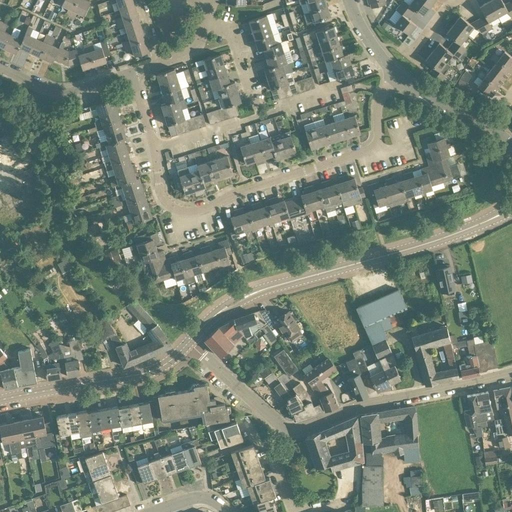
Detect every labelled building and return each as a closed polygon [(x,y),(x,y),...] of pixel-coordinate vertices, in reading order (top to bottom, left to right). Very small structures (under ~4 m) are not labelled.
[(68,18),(76,0),(63,0),(63,1),(61,6),(68,9),(64,17),(68,18)] [(83,0),(76,0),(68,18),(73,21),(76,13),(83,17),(90,3),(83,0)] [(115,0),(119,11),(134,6),(131,0),(115,0)] [(309,13),(327,7),(324,0),(316,0),(306,3),(309,13)] [(367,0),(368,3),(370,3),(371,8),(385,4),(384,0),(367,0)] [(423,17),(430,8),(419,0),(412,0),(409,6),(403,1),(399,6),(411,15),(414,10),(423,17)] [(511,16),(511,7),(509,2),(504,5),(501,0),(491,0),(489,2),(497,16),(506,11),(510,18),(511,16)] [(98,10),(110,6),(108,1),(97,5),(98,10)] [(487,22),(497,16),(489,2),(479,7),(484,16),(477,20),(483,32),(490,28),(487,22)] [(115,25),(137,18),(134,6),(119,11),(122,18),(110,21),(111,25),(115,23),(115,25)] [(407,19),(411,15),(399,6),(396,10),(401,15),(395,24),(409,35),(416,26),(407,19)] [(327,7),(309,13),(304,15),(307,25),(330,17),(327,7)] [(57,14),(51,11),(48,19),(53,22),(57,14)] [(251,31),(269,26),(266,16),(248,22),(251,31)] [(483,32),(477,20),(470,24),(460,16),(453,25),(465,35),(472,26),(481,33),(483,32)] [(0,47),(4,50),(10,35),(4,32),(10,20),(5,18),(0,29),(0,47)] [(126,34),(141,29),(137,18),(115,25),(117,29),(124,27),(126,34)] [(387,21),(382,26),(387,30),(392,24),(387,21)] [(458,44),(465,35),(453,25),(446,34),(454,40),(451,45),(463,54),(466,50),(458,44)] [(254,41),(272,35),(269,26),(251,31),(254,41)] [(30,53),(36,38),(30,36),(33,29),(28,27),(25,33),(22,40),(18,48),(30,53)] [(318,43),(336,37),(333,27),(315,33),(318,43)] [(122,47),(145,40),(141,29),(126,34),(128,41),(121,43),(122,47)] [(22,40),(25,33),(20,31),(17,38),(10,35),(4,50),(15,55),(18,48),(22,40)] [(41,58),(50,36),(47,35),(46,35),(43,41),(36,38),(30,53),(41,58)] [(276,45),(275,45),(272,35),(254,41),(257,51),(262,50),(276,45)] [(52,63),(53,60),(58,48),(51,45),(54,38),(50,36),(41,58),(52,63)] [(321,52),(340,47),(336,37),(318,43),(321,52)] [(145,40),(122,47),(124,52),(132,50),(134,57),(148,52),(145,40)] [(94,50),(92,43),(87,45),(94,67),(106,63),(104,57),(110,55),(106,41),(99,43),(101,48),(94,50)] [(262,50),(266,59),(290,51),(287,41),(276,45),(262,50)] [(77,56),(78,55),(76,50),(68,52),(62,49),(65,43),(61,42),(58,48),(53,60),(67,66),(79,63),(77,56)] [(463,54),(451,45),(447,50),(439,43),(432,52),(444,61),(451,53),(459,59),(463,54)] [(82,70),(94,67),(87,45),(82,46),(85,53),(78,55),(77,56),(79,63),(82,70)] [(330,60),(348,55),(347,54),(343,56),(340,47),(321,52),(325,62),(329,60),(329,61),(330,61),(330,60)] [(437,70),(444,61),(432,52),(425,61),(433,67),(430,72),(442,81),(445,77),(437,70)] [(492,57),(511,72),(511,70),(511,57),(504,52),(500,58),(494,54),(492,57)] [(269,68),(269,69),(287,63),(284,53),(266,59),(268,68),(263,69),(263,70),(269,68)] [(205,70),(223,65),(220,55),(202,61),(204,65),(191,68),(193,74),(197,73),(205,70)] [(333,70),(351,65),(348,55),(330,60),(330,61),(329,61),(333,70)] [(505,80),(511,72),(492,57),(490,59),(496,63),(491,69),(505,80)] [(263,70),(267,81),(290,73),(287,63),(269,69),(269,68),(263,70)] [(209,81),(226,75),(223,65),(205,70),(209,81)] [(336,81),(340,79),(342,85),(354,81),(352,75),(354,75),(351,65),(333,70),(326,73),(330,82),(336,81)] [(159,85),(177,79),(174,69),(156,75),(159,85)] [(498,88),(505,80),(491,69),(486,75),(481,71),(479,73),(498,88)] [(465,71),(459,79),(467,82),(471,76),(465,71)] [(271,90),(277,88),(283,86),(288,85),(294,83),(291,73),(290,73),(267,81),(270,90),(271,90)] [(491,97),(498,88),(479,73),(477,76),(482,80),(477,87),(491,97)] [(229,85),(229,84),(226,75),(209,81),(212,90),(216,89),(217,89),(229,85)] [(306,79),(309,90),(315,88),(311,77),(306,79)] [(162,95),(180,89),(177,79),(159,85),(162,95)] [(303,92),(309,90),(306,79),(300,81),(303,92)] [(467,82),(459,79),(456,88),(465,91),(468,82),(467,82)] [(297,94),(303,92),(300,81),(294,83),(297,94)] [(219,98),(238,93),(234,82),(229,84),(229,85),(217,89),(216,89),(219,98)] [(292,96),(297,94),(294,83),(288,85),(292,96)] [(286,98),(292,96),(288,85),(283,86),(286,98)] [(350,100),(351,103),(352,103),(349,92),(353,91),(351,85),(340,88),(344,100),(344,101),(344,102),(350,100)] [(280,100),(286,98),(283,86),(277,88),(280,100)] [(277,88),(271,90),(275,101),(280,100),(277,88)] [(179,101),(183,99),(180,89),(162,95),(165,104),(165,105),(178,101),(179,101)] [(219,98),(223,108),(229,107),(234,105),(241,103),(238,93),(219,98)] [(115,106),(113,99),(88,107),(92,118),(119,109),(118,105),(115,106)] [(343,105),(351,103),(350,100),(344,102),(344,101),(339,102),(340,107),(343,113),(346,112),(343,105)] [(182,110),(179,101),(178,101),(165,105),(165,104),(160,106),(164,116),(182,110)] [(229,107),(232,118),(238,116),(234,105),(229,107)] [(226,120),(232,118),(229,107),(223,108),(226,120)] [(221,121),(226,120),(223,108),(217,110),(221,121)] [(95,128),(120,120),(118,114),(121,113),(119,109),(98,116),(100,121),(93,123),(95,128)] [(167,126),(173,124),(179,122),(184,121),(185,120),(182,110),(164,116),(167,126)] [(215,123),(221,121),(217,110),(211,112),(215,123)] [(209,125),(215,123),(211,112),(206,114),(209,125)] [(350,137),(344,119),(342,113),(333,116),(335,122),(340,140),(350,137)] [(63,116),(64,125),(72,124),(70,115),(63,116)] [(196,117),(199,128),(205,126),(202,115),(196,117)] [(344,119),(350,137),(360,134),(354,116),(344,119)] [(194,130),(199,128),(196,117),(190,119),(194,130)] [(188,132),(194,130),(190,119),(185,120),(184,121),(188,132)] [(105,135),(126,129),(124,124),(121,125),(120,120),(95,128),(91,129),(91,131),(96,130),(96,131),(103,129),(105,135)] [(182,134),(188,132),(184,121),(179,122),(182,134)] [(176,135),(182,134),(179,122),(173,124),(176,135)] [(330,143),(340,140),(335,122),(325,125),(330,143)] [(167,126),(171,137),(176,135),(173,124),(167,126)] [(321,146),(330,143),(325,125),(315,128),(321,146)] [(310,150),(321,146),(315,128),(304,132),(310,150)] [(101,147),(123,140),(126,139),(124,133),(127,132),(126,129),(105,135),(106,141),(95,144),(97,148),(98,148),(101,147)] [(279,135),(286,157),(296,154),(289,132),(279,135)] [(275,160),(286,157),(279,135),(270,138),(271,143),(275,155),(274,155),(275,160)] [(429,152),(450,146),(450,144),(447,145),(445,138),(437,140),(435,135),(420,140),(423,149),(428,147),(429,152)] [(271,143),(270,138),(270,137),(259,140),(265,158),(274,155),(275,155),(271,143)] [(108,156),(129,149),(128,145),(125,146),(123,140),(101,147),(98,148),(100,152),(106,150),(108,156)] [(255,161),(265,158),(259,140),(249,143),(255,161)] [(245,165),(255,161),(249,143),(239,147),(245,165)] [(445,157),(450,155),(448,149),(451,148),(450,146),(429,152),(431,156),(427,157),(428,162),(446,157),(445,157)] [(105,168),(129,160),(127,154),(131,153),(129,149),(108,156),(110,161),(103,163),(105,168)] [(430,167),(454,179),(453,178),(460,176),(456,164),(449,166),(447,157),(450,156),(450,155),(445,157),(446,157),(428,162),(430,167)] [(216,159),(222,177),(232,174),(226,156),(216,159)] [(213,180),(222,177),(216,159),(207,162),(213,180)] [(114,176),(135,169),(134,165),(131,166),(129,160),(105,168),(106,172),(113,170),(114,176)] [(203,183),(213,180),(207,162),(197,166),(199,170),(203,183)] [(195,191),(189,174),(187,167),(176,170),(184,195),(195,191)] [(454,179),(430,167),(425,168),(431,187),(454,179)] [(432,190),(431,187),(425,168),(420,170),(422,174),(418,176),(424,196),(426,195),(425,192),(432,190)] [(114,186),(136,179),(134,174),(136,173),(135,169),(114,176),(116,181),(110,183),(111,187),(114,186)] [(195,191),(204,188),(203,183),(199,170),(189,174),(195,191)] [(424,196),(418,176),(413,177),(412,173),(407,174),(414,196),(421,194),(422,197),(424,196)] [(408,198),(414,196),(407,174),(405,175),(406,179),(400,181),(406,201),(409,200),(408,198)] [(344,177),(353,205),(362,202),(361,199),(366,197),(362,187),(358,189),(355,178),(349,180),(348,176),(344,177)] [(344,208),(353,205),(344,177),(339,179),(340,183),(336,184),(344,207),(344,208)] [(406,201),(400,181),(396,182),(394,178),(390,179),(398,205),(405,203),(405,202),(406,201)] [(124,195),(145,188),(143,184),(140,184),(138,179),(136,179),(114,186),(115,190),(122,188),(124,195)] [(390,207),(398,205),(390,179),(386,181),(388,185),(382,187),(389,207),(390,206),(390,207)] [(344,207),(336,184),(332,186),(330,181),(326,183),(333,204),(335,210),(344,207)] [(326,213),(335,210),(333,204),(326,183),(321,184),(323,189),(319,190),(325,209),(326,213)] [(389,207),(382,187),(378,188),(377,184),(367,186),(369,193),(374,192),(377,203),(373,204),(374,208),(385,204),(386,207),(389,207)] [(460,190),(458,185),(451,187),(453,193),(460,190)] [(325,209),(319,190),(314,191),(313,187),(308,188),(315,209),(321,207),(322,210),(325,209)] [(116,207),(145,198),(143,192),(146,191),(145,188),(124,195),(112,198),(115,208),(116,207)] [(309,211),(315,209),(308,188),(303,190),(305,194),(301,196),(301,198),(301,197),(307,215),(310,214),(309,211)] [(304,216),(307,215),(301,197),(301,198),(285,203),(285,201),(284,201),(284,203),(285,203),(290,220),(296,218),(295,217),(303,214),(304,216)] [(130,214),(151,207),(150,203),(147,204),(145,198),(116,207),(117,211),(128,208),(130,214)] [(284,203),(284,201),(280,202),(278,198),(273,199),(280,220),(286,218),(287,221),(290,220),(285,203),(284,203)] [(274,223),(280,220),(273,199),(268,201),(270,205),(266,207),(272,226),(274,225),(274,223)] [(272,226),(266,207),(262,208),(260,203),(256,204),(263,226),(269,224),(270,227),(272,226)] [(256,228),(263,226),(256,204),(250,206),(252,211),(249,212),(255,231),(257,231),(256,228)] [(126,226),(127,225),(132,224),(151,218),(149,212),(152,211),(151,207),(130,214),(132,220),(125,222),(126,226)] [(255,231),(249,212),(244,213),(243,209),(238,210),(245,232),(251,230),(252,232),(255,231)] [(239,233),(245,232),(238,210),(233,212),(234,217),(230,218),(234,230),(229,231),(231,239),(239,236),(239,233)] [(92,221),(90,217),(81,220),(84,228),(89,227),(92,221)] [(358,220),(351,222),(354,230),(360,228),(358,220)] [(341,233),(340,227),(333,229),(334,231),(332,232),(333,235),(335,235),(341,233)] [(138,254),(155,249),(154,244),(159,243),(156,234),(139,239),(141,243),(135,245),(138,254)] [(215,249),(221,269),(223,268),(222,266),(229,263),(227,255),(231,254),(227,240),(217,244),(219,248),(215,249)] [(1,252),(4,256),(12,250),(8,246),(1,252)] [(221,269),(215,249),(210,251),(209,246),(205,247),(212,269),(218,267),(218,270),(221,269)] [(204,271),(212,269),(205,247),(200,249),(201,254),(197,255),(204,275),(205,274),(204,271)] [(117,249),(115,250),(109,252),(113,261),(115,260),(116,260),(120,259),(117,249)] [(141,264),(163,256),(162,252),(157,253),(155,249),(138,254),(141,264)] [(204,275),(197,255),(192,257),(191,252),(187,253),(194,275),(200,273),(201,276),(204,275)] [(196,281),(194,275),(187,253),(183,255),(184,259),(180,261),(186,280),(187,284),(196,281)] [(248,262),(246,254),(240,256),(242,264),(248,262)] [(152,284),(165,260),(163,256),(141,264),(145,275),(149,274),(152,284)] [(63,274),(72,269),(65,257),(55,262),(63,274)] [(186,280),(180,261),(175,262),(173,257),(169,259),(175,277),(174,277),(175,281),(182,278),(183,281),(186,280)] [(174,277),(175,277),(169,259),(165,260),(152,284),(174,277)] [(442,294),(454,291),(449,267),(437,270),(442,294)] [(462,285),(472,283),(470,275),(461,277),(462,285)] [(382,370),(390,386),(390,384),(401,379),(395,366),(397,365),(392,355),(393,355),(386,340),(388,339),(384,332),(395,327),(394,326),(402,324),(401,315),(408,312),(408,310),(399,290),(356,309),(360,320),(371,344),(378,361),(379,360),(383,370),(382,370)] [(126,343),(133,363),(170,347),(166,339),(152,320),(144,311),(144,312),(134,301),(126,307),(147,331),(146,332),(152,341),(129,351),(126,343)] [(95,317),(101,314),(95,304),(90,307),(95,317)] [(461,326),(473,324),(470,310),(458,312),(461,326)] [(267,323),(262,315),(259,311),(233,320),(235,327),(243,335),(246,340),(252,336),(249,326),(257,324),(256,323),(259,322),(261,328),(267,323)] [(262,315),(267,323),(271,328),(277,324),(286,338),(287,337),(291,343),(303,335),(299,329),(288,312),(275,321),(268,311),(262,315)] [(61,327),(67,323),(61,314),(55,318),(61,327)] [(105,318),(110,326),(114,322),(109,315),(105,318)] [(122,345),(110,326),(105,318),(97,321),(97,320),(91,323),(100,343),(106,340),(106,339),(110,337),(122,363),(123,367),(133,363),(126,343),(122,345)] [(234,344),(243,335),(235,327),(233,320),(231,321),(219,327),(205,341),(220,357),(234,344)] [(270,329),(271,328),(267,323),(261,328),(263,330),(265,334),(262,335),(270,347),(277,339),(270,329)] [(453,345),(451,336),(449,336),(447,327),(434,330),(434,327),(427,329),(428,332),(412,336),(425,386),(437,383),(459,378),(457,367),(456,368),(452,349),(454,349),(453,345)] [(479,370),(473,339),(457,342),(456,335),(451,336),(453,345),(454,349),(467,346),(469,356),(463,357),(464,363),(458,364),(461,378),(480,374),(479,370)] [(473,339),(479,370),(498,366),(494,347),(492,341),(483,342),(482,337),(473,339)] [(64,362),(59,344),(55,340),(49,343),(53,353),(46,356),(44,351),(40,353),(43,361),(47,381),(61,378),(58,363),(64,362)] [(59,344),(64,362),(66,377),(80,375),(78,361),(83,360),(77,340),(68,342),(69,347),(59,344)] [(0,376),(4,389),(36,382),(30,350),(17,353),(20,367),(13,369),(13,367),(8,369),(2,361),(3,361),(7,358),(0,350),(0,376)] [(288,377),(298,370),(283,350),(274,357),(288,377)] [(355,358),(357,364),(364,361),(359,350),(353,353),(355,358)] [(316,367),(323,378),(336,369),(328,358),(316,367)] [(360,378),(362,377),(357,364),(355,358),(346,362),(352,377),(348,379),(357,400),(367,396),(360,378)] [(369,374),(364,361),(357,364),(362,377),(369,374)] [(272,372),(268,366),(258,373),(262,380),(264,378),(272,372)] [(304,375),(311,386),(323,378),(316,367),(304,375)] [(389,386),(390,386),(382,370),(369,376),(377,392),(383,389),(389,387),(389,386)] [(292,415),(294,422),(317,414),(313,406),(310,397),(300,383),(292,389),(295,393),(301,401),(305,400),(306,403),(303,404),(304,409),(303,410),(292,415)] [(203,412),(205,423),(213,422),(227,419),(229,419),(227,407),(224,407),(223,401),(222,400),(220,400),(219,398),(209,400),(206,384),(193,386),(194,390),(157,396),(157,397),(152,398),(153,402),(155,415),(159,433),(171,430),(170,423),(166,424),(165,419),(203,412)] [(301,401),(295,393),(291,396),(282,386),(276,391),(285,403),(289,412),(290,415),(292,414),(292,415),(303,410),(304,409),(303,404),(301,401)] [(511,433),(511,399),(510,388),(493,391),(495,404),(496,410),(502,408),(506,425),(508,435),(511,433)] [(476,413),(477,422),(486,421),(487,421),(485,412),(491,410),(488,392),(476,394),(480,412),(476,413)] [(332,393),(330,394),(320,398),(325,412),(337,407),(332,393)] [(466,428),(477,426),(477,422),(476,413),(480,412),(476,394),(467,396),(470,410),(463,411),(466,428)] [(137,405),(141,424),(152,422),(151,416),(155,415),(153,402),(149,402),(137,405)] [(131,426),(141,424),(137,405),(127,406),(131,426)] [(122,427),(131,426),(127,406),(118,408),(118,407),(117,407),(121,426),(120,426),(121,428),(122,428),(122,427)] [(110,428),(120,426),(121,426),(117,407),(107,409),(110,428)] [(405,419),(406,433),(418,432),(416,412),(415,412),(415,407),(379,412),(379,423),(405,419)] [(100,430),(110,428),(107,409),(97,411),(101,435),(100,430)] [(86,413),(86,411),(76,413),(79,433),(80,432),(81,438),(91,436),(90,431),(86,413)] [(91,437),(101,435),(97,411),(86,413),(90,431),(91,436),(91,437)] [(358,416),(362,443),(371,443),(372,452),(381,452),(379,423),(379,412),(358,416)] [(69,434),(79,433),(76,413),(66,415),(69,434)] [(59,436),(69,434),(66,415),(55,417),(59,436)] [(31,419),(38,455),(39,459),(44,458),(41,444),(46,443),(44,435),(46,435),(46,434),(52,433),(50,423),(44,424),(42,416),(31,419)] [(358,416),(321,431),(324,441),(345,434),(348,451),(330,455),(336,470),(364,463),(362,443),(358,416)] [(33,456),(38,455),(31,419),(20,421),(25,448),(31,447),(33,456)] [(236,422),(228,425),(227,419),(213,422),(215,429),(208,432),(209,432),(212,441),(217,439),(239,431),(236,422)] [(497,439),(506,437),(502,419),(494,420),(494,421),(495,427),(497,439)] [(19,448),(25,448),(20,421),(9,423),(16,453),(20,452),(19,448)] [(11,455),(16,453),(9,423),(0,425),(0,435),(2,444),(8,443),(11,455)] [(239,431),(217,439),(220,448),(242,440),(239,431)] [(305,438),(316,470),(330,465),(332,471),(336,470),(330,455),(324,441),(321,431),(305,438)] [(381,452),(393,451),(394,455),(403,454),(404,463),(420,462),(417,435),(418,435),(418,432),(406,433),(386,435),(386,437),(381,437),(381,452)] [(170,435),(172,441),(178,439),(176,433),(170,435)] [(506,437),(497,439),(496,439),(498,449),(504,448),(505,449),(510,449),(507,436),(506,437)] [(161,445),(167,443),(165,437),(159,439),(161,445)] [(182,450),(189,467),(200,463),(197,453),(195,449),(195,447),(193,441),(192,441),(181,445),(182,450)] [(233,462),(256,454),(253,445),(230,453),(233,462)] [(177,471),(189,467),(182,450),(171,454),(177,471)] [(485,465),(497,463),(495,450),(483,452),(485,465)] [(89,470),(106,464),(101,452),(85,458),(84,456),(78,458),(81,465),(87,463),(89,470)] [(159,458),(160,458),(158,452),(153,454),(155,459),(148,462),(155,480),(166,475),(159,458)] [(166,475),(177,471),(171,454),(160,458),(159,458),(166,475)] [(237,470),(259,462),(256,454),(233,462),(237,470)] [(484,464),(483,455),(474,457),(476,465),(484,464)] [(155,480),(148,462),(138,466),(136,461),(129,464),(136,484),(143,482),(143,484),(155,480)] [(240,479),(262,471),(259,462),(237,470),(240,479)] [(106,464),(89,470),(83,472),(85,477),(91,475),(93,481),(110,475),(106,464)] [(243,488),(247,486),(265,479),(262,471),(240,479),(243,488)] [(91,495),(114,486),(110,475),(93,481),(87,483),(91,495)] [(421,486),(420,475),(410,477),(410,476),(404,477),(406,488),(409,487),(421,486)] [(250,495),(272,487),(269,478),(265,479),(247,486),(250,495)] [(100,504),(104,503),(109,501),(115,499),(118,498),(114,486),(91,495),(93,499),(98,497),(100,504)] [(409,487),(409,488),(410,495),(422,494),(421,486),(409,487)] [(256,503),(267,499),(267,498),(275,496),(272,487),(250,495),(253,504),(256,502),(256,503)] [(120,497),(124,507),(129,506),(126,495),(120,497)] [(119,509),(124,507),(120,497),(118,498),(115,499),(119,509)] [(35,511),(31,498),(25,501),(28,511),(35,511)] [(113,511),(119,509),(115,499),(109,501),(113,511)] [(267,499),(256,503),(259,511),(274,511),(276,511),(273,503),(270,504),(267,499)] [(71,502),(74,511),(81,511),(77,500),(73,501),(71,502)] [(107,511),(111,511),(113,511),(109,501),(104,503),(107,511)] [(68,511),(74,511),(71,502),(68,503),(65,504),(68,511)] [(100,511),(107,511),(104,503),(100,504),(98,505),(100,511)]
